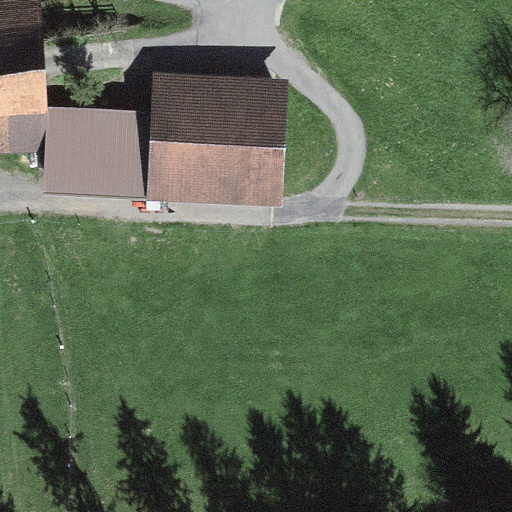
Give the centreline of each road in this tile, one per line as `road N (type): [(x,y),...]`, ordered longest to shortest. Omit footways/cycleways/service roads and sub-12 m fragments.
road 1 (track): [(0,192),(311,224),(511,229)]
road 2 (track): [(311,224),(356,146),(245,13)]
